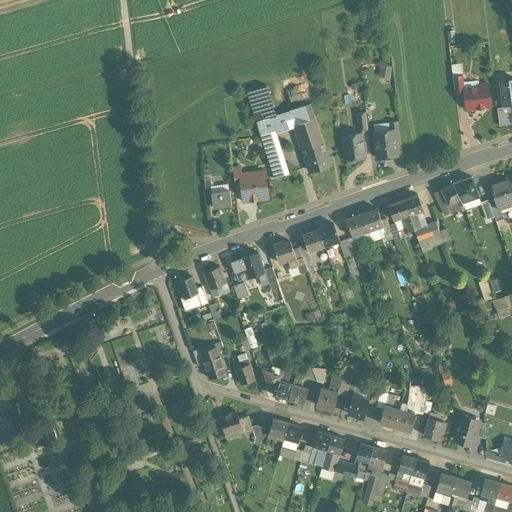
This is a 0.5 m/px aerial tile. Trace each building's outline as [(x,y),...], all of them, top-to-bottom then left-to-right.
[(461,65),(451,66),(455,94),(464,93),(464,89),(461,65)] [(392,69),(381,67),(379,78),(390,80),(392,69)] [(500,84),(503,105),(507,105),(511,104),(511,79),(508,80),(509,83),(500,84)] [(488,84),(478,85),(479,88),(464,89),(464,93),(466,110),(491,107),(488,84)] [(295,86),(295,98),(303,97),(302,86),(295,86)] [(267,87),(248,93),(257,122),(276,116),(267,87)] [(314,117),(310,105),(290,111),(290,112),(295,125),(305,155),(324,149),(320,137),(314,117)] [(497,108),(499,127),(511,125),(511,121),(511,112),(508,112),(507,105),(503,105),(503,107),(497,108)] [(276,116),(257,122),(262,136),(273,132),(295,125),(290,112),(276,116)] [(366,113),(357,114),(359,130),(368,129),(366,113)] [(399,121),(389,122),(390,130),(394,130),(395,138),(401,137),(399,121)] [(390,130),(374,132),(377,158),(397,155),(395,138),(394,130),(390,130)] [(273,132),(262,136),(269,157),(280,153),(273,132)] [(362,134),(353,135),(354,139),(343,140),(345,159),(347,159),(347,161),(350,163),(354,163),(357,160),(357,158),(365,157),(362,134)] [(305,155),(304,156),(309,171),(330,164),(325,149),(324,149),(305,155)] [(280,153),(269,157),(276,178),(287,175),(280,153)] [(240,167),(233,168),(235,187),(242,186),(241,174),(240,167)] [(209,169),(203,170),(206,190),(212,189),(209,169)] [(265,177),(252,179),(252,173),(241,174),(242,186),(244,202),(268,199),(265,177)] [(472,177),(453,184),(462,202),(478,196),(472,177)] [(511,189),(508,178),(489,184),(493,195),(497,206),(498,209),(500,208),(511,204),(511,189)] [(453,184),(442,190),(447,200),(449,205),(458,201),(460,206),(463,205),(453,184)] [(447,200),(442,190),(434,194),(440,204),(447,200)] [(230,191),(212,193),(214,208),(222,207),(222,210),(232,209),(230,191)] [(418,195),(404,200),(414,230),(420,227),(416,213),(423,211),(418,195)] [(491,208),(497,206),(493,195),(487,197),(488,200),(491,208)] [(404,200),(388,205),(393,221),(406,217),(407,220),(405,221),(409,232),(414,230),(404,200)] [(447,200),(440,204),(444,213),(451,210),(449,205),(447,200)] [(488,200),(481,202),(487,219),(494,217),(491,208),(488,200)] [(498,209),(497,206),(491,208),(494,217),(496,221),(503,219),(500,208),(498,209)] [(377,209),(368,212),(369,213),(362,215),(368,231),(374,229),(374,228),(382,225),(381,220),(377,209)] [(428,225),(423,211),(416,213),(420,227),(428,225)] [(362,215),(347,220),(352,235),(354,235),(360,232),(360,234),(368,231),(362,215)] [(386,218),(381,220),(382,225),(383,227),(382,227),(384,232),(390,230),(389,226),(386,218)] [(420,227),(414,230),(419,243),(440,235),(436,222),(428,225),(420,227)] [(333,224),(318,230),(324,246),(331,244),(331,242),(338,240),(339,242),(339,240),(333,224)] [(395,224),(389,226),(390,230),(395,245),(402,242),(395,224)] [(318,230),(303,235),(306,245),(309,252),(310,252),(309,250),(316,248),(316,249),(324,246),(318,230)] [(359,252),(354,235),(352,235),(346,237),(352,254),(359,252)] [(346,237),(339,240),(339,242),(352,278),(360,275),(352,254),(346,237)] [(290,241),(283,244),(282,242),(273,245),(276,252),(275,253),(279,263),(280,263),(279,261),(287,259),(288,260),(295,257),(293,249),(290,241)] [(306,245),(299,247),(303,257),(305,263),(307,271),(315,268),(310,252),(309,252),(306,245)] [(299,247),(293,249),(295,257),(296,259),(303,257),(299,247)] [(259,253),(232,262),(238,281),(265,272),(264,270),(259,253)] [(295,257),(288,260),(290,268),(305,263),(303,257),(296,259),(295,257)] [(220,267),(213,270),(210,269),(205,270),(205,273),(210,289),(226,283),(224,278),(227,277),(225,272),(222,273),(220,267)] [(264,270),(265,272),(275,300),(282,297),(272,268),(264,270)] [(192,277),(178,282),(184,298),(198,293),(196,288),(192,277)] [(501,277),(490,280),(494,293),(505,289),(501,277)] [(488,279),(479,281),(483,298),(492,296),(488,279)] [(244,282),(234,286),(238,299),(248,296),(244,282)] [(226,283),(210,289),(213,298),(229,292),(226,283)] [(202,286),(196,288),(198,293),(202,305),(208,304),(202,286)] [(198,293),(184,298),(181,299),(185,311),(202,305),(198,293)] [(511,315),(508,297),(491,300),(495,319),(511,315)] [(220,318),(216,304),(209,306),(214,320),(220,318)] [(319,312),(314,313),(316,319),(317,318),(319,324),(324,322),(322,317),(321,318),(319,312)] [(312,313),(305,315),(307,323),(315,321),(312,313)] [(208,333),(215,330),(212,324),(205,326),(208,333)] [(251,349),(258,347),(251,328),(245,330),(247,338),(251,349)] [(247,338),(241,339),(246,351),(251,349),(247,338)] [(221,342),(214,345),(215,347),(216,347),(220,357),(220,358),(226,356),(221,342)] [(286,345),(274,349),(278,360),(290,356),(286,345)] [(202,351),(201,352),(204,362),(220,357),(216,347),(215,347),(202,351)] [(201,349),(192,351),(197,366),(205,363),(204,362),(201,352),(202,351),(201,349)] [(274,349),(268,351),(271,362),(278,360),(274,349)] [(307,379),(315,375),(312,369),(305,353),(298,356),(307,379)] [(247,364),(244,355),(243,355),(237,357),(240,367),(247,364)] [(220,357),(204,362),(205,363),(210,378),(225,373),(220,358),(220,357)] [(240,367),(235,368),(240,385),(242,384),(244,386),(248,384),(248,382),(254,380),(249,364),(247,364),(240,367)] [(279,375),(270,373),(271,369),(256,365),(264,386),(272,388),(274,378),(277,379),(278,379),(279,375)] [(281,370),(271,369),(270,373),(279,375),(278,379),(284,381),(286,371),(281,370)] [(327,370),(318,369),(312,369),(315,375),(317,381),(323,383),(327,370)] [(295,374),(286,371),(284,381),(293,384),(295,374)] [(343,373),(341,382),(339,390),(337,395),(345,397),(351,375),(343,373)] [(302,386),(298,385),(301,375),(295,374),(293,384),(288,400),(304,404),(308,388),(302,386)] [(278,379),(277,379),(274,389),(272,395),(288,400),(293,384),(284,381),(278,379)] [(341,382),(331,380),(329,387),(339,390),(341,382)] [(424,386),(410,386),(408,405),(406,412),(416,414),(416,413),(423,415),(423,413),(427,395),(424,386)] [(328,390),(321,388),(316,405),(333,410),(337,395),(339,390),(329,387),(328,390)] [(0,440),(21,433),(6,389),(0,391),(0,440)] [(370,402),(377,404),(380,392),(373,390),(370,402)] [(388,394),(380,392),(377,404),(376,407),(384,409),(385,406),(386,401),(388,394)] [(369,400),(352,396),(350,403),(351,404),(349,413),(355,415),(355,416),(363,419),(369,400)] [(401,405),(386,401),(385,406),(399,410),(401,405)] [(408,405),(401,403),(401,405),(399,410),(395,427),(412,432),(416,414),(406,412),(408,405)] [(399,410),(385,406),(384,409),(380,423),(395,427),(399,410)] [(234,411),(227,413),(228,415),(220,418),(227,438),(243,433),(239,420),(236,412),(235,413),(234,411)] [(430,415),(423,413),(423,415),(419,428),(425,429),(429,417),(430,415)] [(473,418),(461,415),(454,440),(473,445),(475,436),(479,422),(478,422),(478,423),(472,422),(473,418)] [(248,417),(239,420),(243,433),(252,430),(251,427),(248,417)] [(446,422),(429,417),(425,429),(424,436),(438,440),(441,431),(444,432),(446,422)] [(288,424),(273,419),(268,438),(283,442),(284,439),(288,424)] [(485,424),(479,422),(475,436),(485,439),(485,424)] [(303,428),(288,424),(284,439),(298,443),(303,428)] [(256,426),(251,427),(252,430),(255,439),(253,443),(259,445),(264,428),(256,426)] [(331,435),(318,432),(316,438),(314,437),(312,442),(315,443),(314,447),(313,451),(315,452),(316,450),(318,451),(319,449),(326,451),(331,435)] [(345,439),(331,435),(326,451),(340,455),(345,439)] [(296,450),(298,443),(284,439),(283,442),(281,449),(295,453),(296,450)] [(373,447),(360,443),(355,459),(361,461),(366,462),(366,465),(368,465),(369,463),(373,447)] [(303,452),(312,454),(311,457),(316,458),(318,451),(316,450),(315,452),(313,451),(314,447),(305,445),(303,452)] [(387,451),(373,447),(369,463),(375,465),(382,467),(387,451)] [(279,457),(293,461),(295,453),(281,449),(279,457)] [(318,451),(316,458),(323,461),(326,451),(319,449),(318,451)] [(295,453),(293,461),(300,463),(300,462),(303,452),(296,450),(295,453)] [(340,455),(326,451),(323,461),(321,468),(334,471),(335,472),(338,461),(340,455)] [(303,452),(300,462),(309,464),(311,457),(312,454),(303,452)] [(415,459),(402,456),(401,461),(398,468),(398,471),(411,474),(415,459)] [(309,464),(321,468),(323,461),(316,458),(311,457),(309,464)] [(429,463),(415,459),(411,474),(424,479),(429,463)] [(346,463),(338,461),(335,472),(334,471),(332,478),(341,480),(342,474),(346,463)] [(366,472),(368,465),(366,465),(366,462),(361,461),(358,470),(366,472)] [(354,465),(346,463),(342,474),(350,477),(353,468),(354,465)] [(372,474),(380,476),(382,467),(375,465),(372,474)] [(358,470),(353,468),(350,477),(364,480),(366,472),(358,470)] [(411,474),(398,471),(396,476),(388,474),(387,478),(385,486),(406,492),(408,484),(411,474)] [(372,474),(366,472),(364,480),(367,481),(376,484),(377,484),(380,476),(372,474)] [(456,477),(441,473),(437,489),(451,493),(452,492),(456,477)] [(424,479),(411,474),(408,484),(421,488),(422,485),(424,479)] [(376,484),(372,495),(381,497),(385,486),(387,478),(380,476),(377,484),(376,484)] [(472,482),(456,477),(452,492),(468,496),(472,482)] [(500,483),(485,478),(481,494),(483,495),(492,497),(496,498),(496,496),(500,483)] [(376,484),(367,481),(361,504),(369,506),(372,495),(376,484)] [(511,498),(511,485),(500,483),(496,496),(510,500),(511,501),(511,498)] [(421,488),(408,484),(406,492),(419,496),(421,488)] [(430,488),(422,485),(421,488),(419,496),(417,503),(425,505),(430,488)] [(437,489),(433,501),(448,506),(451,493),(437,489)] [(467,500),(468,496),(452,492),(451,493),(448,506),(447,508),(462,511),(468,511),(472,501),(467,500)] [(492,497),(483,495),(481,501),(473,498),(472,501),(468,511),(478,511),(479,510),(485,511),(488,502),(490,502),(492,497)] [(507,509),(508,505),(510,500),(496,496),(496,498),(494,503),(494,506),(505,509),(507,509)] [(494,503),(490,502),(488,502),(485,511),(486,511),(491,511),(494,506),(494,503)]
